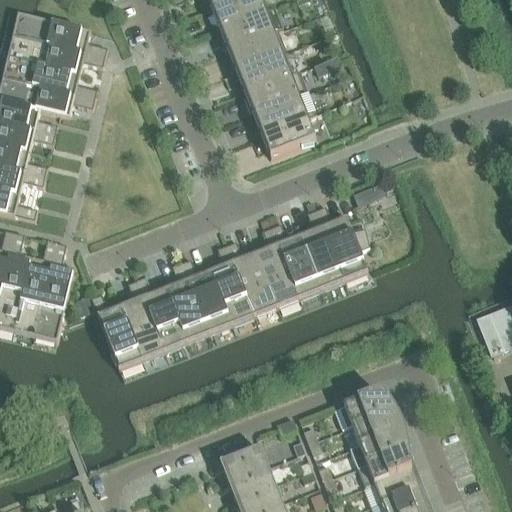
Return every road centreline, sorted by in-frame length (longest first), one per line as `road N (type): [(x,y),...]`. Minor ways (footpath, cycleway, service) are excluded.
road 1 (residential): [(457,511),(421,421),(431,396),(416,365),(102,484)]
road 2 (residential): [(226,213),(511,108)]
road 3 (residential): [(144,0),(226,213)]
road 4 (residential): [(90,266),(226,213)]
